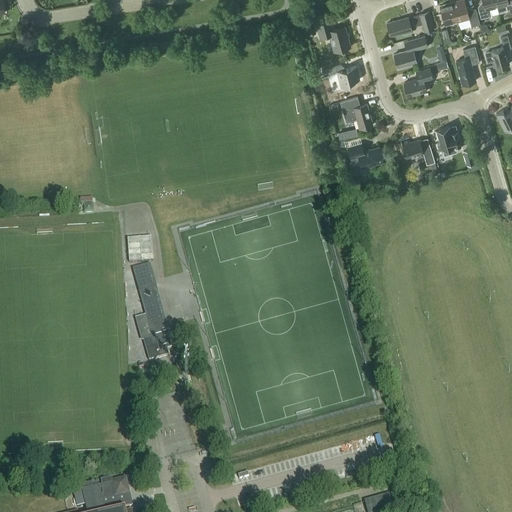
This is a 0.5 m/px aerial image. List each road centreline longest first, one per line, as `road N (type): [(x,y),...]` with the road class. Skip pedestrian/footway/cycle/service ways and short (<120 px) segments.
road 1 (residential): [(361,10),(390,105),(416,114),(472,99)]
road 2 (residential): [(24,0),(35,15),(51,18),(167,0)]
